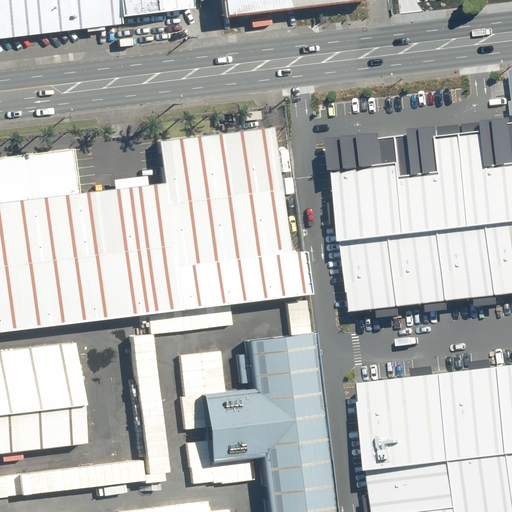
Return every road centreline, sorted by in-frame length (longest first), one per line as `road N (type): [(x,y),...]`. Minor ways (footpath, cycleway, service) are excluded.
road 1 (primary): [(0,92),(511,34)]
road 2 (unknown): [(173,482),(162,336),(273,315)]
road 3 (unknown): [(0,506),(173,482)]
